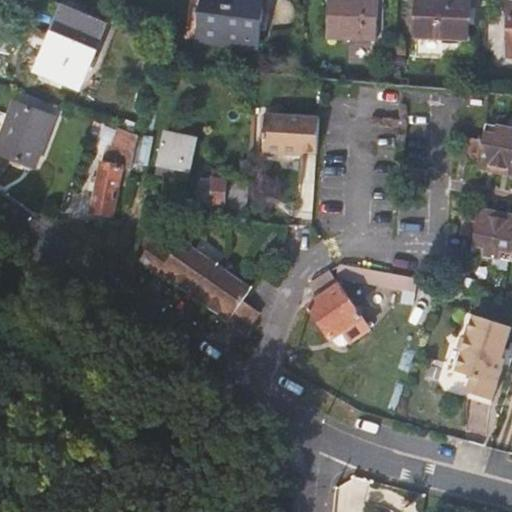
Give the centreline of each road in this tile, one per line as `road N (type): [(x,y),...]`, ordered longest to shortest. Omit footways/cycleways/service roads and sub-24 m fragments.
road 1 (residential): [(0,210),(253,389)]
road 2 (residential): [(353,247),(418,255),(433,245),(442,106)]
road 3 (residential): [(320,434),(511,494)]
road 4 (residential): [(253,389),(295,277),(309,259),(353,247)]
road 5 (residential): [(353,247),(363,96)]
